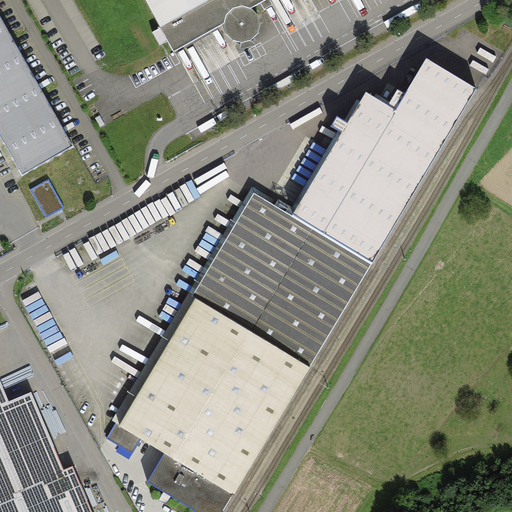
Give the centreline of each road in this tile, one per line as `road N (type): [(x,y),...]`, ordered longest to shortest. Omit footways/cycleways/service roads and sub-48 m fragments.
road 1 (unclassified): [(0,275),(485,0)]
road 2 (residential): [(511,87),(265,511)]
road 3 (track): [(511,454),(455,454),(410,471),(390,490),(306,445)]
